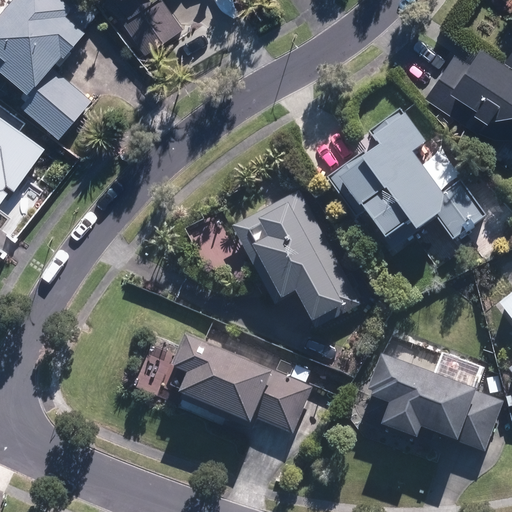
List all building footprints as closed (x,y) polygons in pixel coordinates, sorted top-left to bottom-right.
[(6,0),(0,8),(0,67),(25,88),(15,101),(59,136),(91,97),(50,64),(55,59),(60,63),(71,50),(68,48),(99,9),(87,0),(6,0)] [(117,0),(127,14),(121,18),(144,54),(183,28),(163,0),(117,0)] [(232,0),(206,0),(226,30),(244,19),(232,0)] [(511,46),(505,57),(511,61),(511,64),(480,42),(468,61),(454,52),(425,95),(479,131),(495,137),(511,136),(511,46)] [(442,194),(413,154),(426,144),(400,110),(368,131),(380,147),(367,156),(364,151),(327,178),(356,219),(365,212),(386,241),(394,250),(417,233),(436,219),(453,241),(464,233),(466,235),(475,228),(473,226),(487,216),(461,180),(442,194)] [(0,200),(11,186),(15,188),(46,146),(0,113),(0,200)] [(360,304),(298,190),(232,225),(274,304),(295,293),(315,329),(360,304)] [(511,294),(500,304),(511,319),(511,366),(508,369),(511,373),(511,294)] [(312,388),(185,333),(172,364),(174,366),(173,369),(177,370),(170,386),(180,390),(179,395),(181,395),(180,399),(251,430),(256,418),(292,434),(312,388)] [(503,402),(381,355),(368,391),(372,393),(364,415),(382,422),(381,426),(417,439),(421,428),(484,452),(503,402)] [(310,370),(295,364),(290,376),(305,383),(310,370)]
